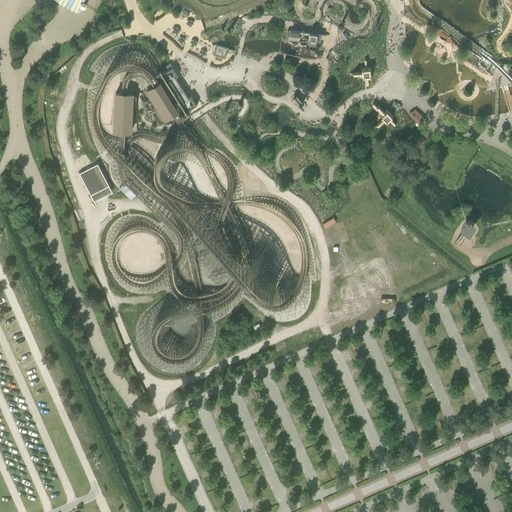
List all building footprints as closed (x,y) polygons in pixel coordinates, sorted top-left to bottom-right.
[(52,0),(64,8),(74,15),(78,10),(80,6),(79,5),(79,2),(80,1),(83,1),(83,0),(52,0)] [(190,13),(184,10),(181,15),(187,18),(190,13)] [(299,31),(289,30),(289,39),(298,40),(299,31)] [(320,32),(308,30),(307,32),(307,40),(306,41),(306,42),(318,43),(319,39),(319,38),(320,32)] [(217,44),(213,54),(225,58),(228,47),(217,44)] [(367,59),(364,60),(364,68),(361,68),(361,72),(353,73),(353,75),(361,75),(362,78),(366,78),(366,87),(368,87),(368,78),(372,77),(371,68),(367,68),(367,59)] [(180,83),(176,78),(178,77),(172,67),(168,69),(162,73),(165,78),(184,110),(185,112),(196,105),(191,96),(188,98),(180,83)] [(184,110),(165,78),(155,84),(151,86),(145,90),(156,108),(164,122),(172,117),(176,115),(184,110)] [(124,93),(113,92),(112,133),(122,133),(131,133),(131,94),(131,93),(124,93)] [(289,98),(301,111),(306,106),(295,94),(289,98)] [(394,117),(387,109),(384,112),(382,114),(379,116),(382,119),(384,121),(386,123),(389,121),(390,119),(394,117)] [(358,318),(396,306),(385,268),(346,280),(358,318)] [(333,320),(338,331),(348,327),(343,316),(333,320)]
